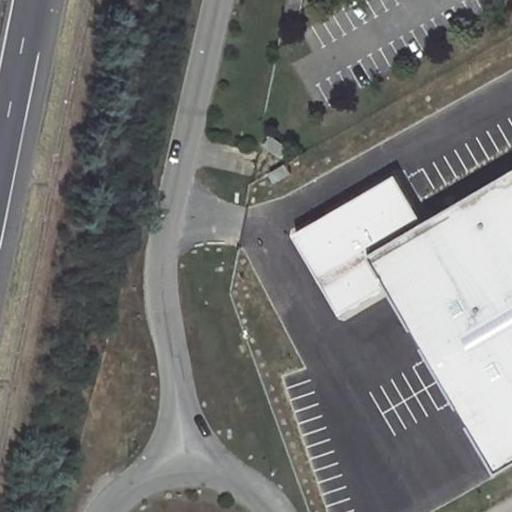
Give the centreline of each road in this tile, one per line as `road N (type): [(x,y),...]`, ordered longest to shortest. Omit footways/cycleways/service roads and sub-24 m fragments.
road 1 (unclassified): [(186,467),(158,275),(213,0)]
road 2 (motorway): [(0,150),(29,0)]
